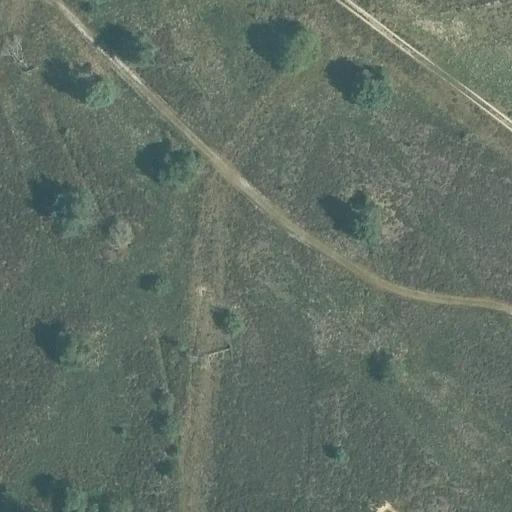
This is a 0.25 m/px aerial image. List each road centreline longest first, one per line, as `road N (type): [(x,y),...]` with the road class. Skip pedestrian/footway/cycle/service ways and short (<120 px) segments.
road 1 (unknown): [(52,0),(298,233),(393,291),(511,312)]
road 2 (track): [(343,0),(511,125)]
